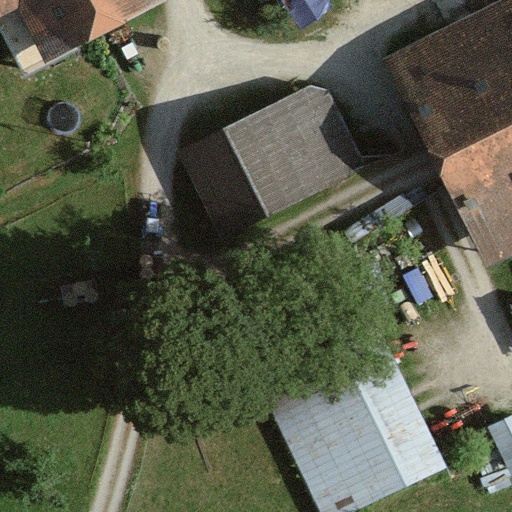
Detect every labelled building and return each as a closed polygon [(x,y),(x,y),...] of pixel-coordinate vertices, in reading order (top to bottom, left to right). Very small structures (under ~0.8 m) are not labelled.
[(0,0),(0,4),(31,62),(136,5),(133,0),(0,0)] [(511,11),(387,74),(480,259),(511,243),(511,11)] [(317,95),(177,165),(215,239),(355,170),(317,95)] [(356,317),(256,365),(326,511),(347,511),(431,472),(356,317)] [(511,421),(497,430),(511,459),(511,421)]
